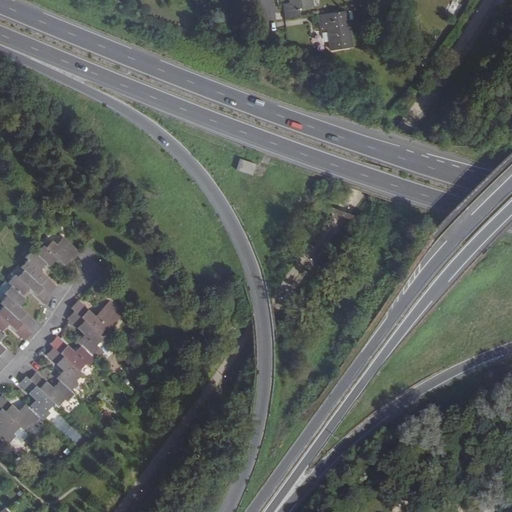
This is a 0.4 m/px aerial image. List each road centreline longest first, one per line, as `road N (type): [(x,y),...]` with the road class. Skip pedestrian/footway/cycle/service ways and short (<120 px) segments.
road 1 (trunk): [(0,50),(166,139),(198,171),(237,232),(260,299),(265,364),(256,437),(225,511)]
road 2 (trunk): [(511,194),(339,138),(0,5)]
road 3 (trunk): [(0,36),(143,96),(511,222)]
road 4 (trunk): [(511,181),(390,317),(251,511)]
road 5 (trunk): [(269,511),(438,284),(511,206)]
road 6 (trunk): [(284,511),(375,419),(449,373),(511,347)]
road 7 (residential): [(85,267),(50,325),(0,377)]
